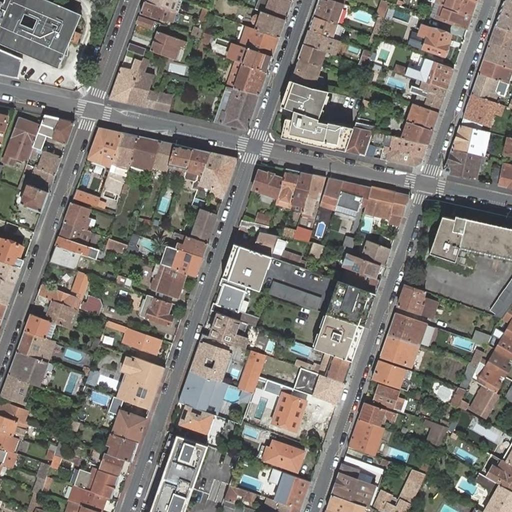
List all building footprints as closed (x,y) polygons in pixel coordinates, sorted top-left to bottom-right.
[(0,0),(0,73),(17,78),(22,59),(0,49),(0,41),(49,63),(72,13),(42,0),(0,0)] [(179,0),(144,0),(145,1),(163,7),(166,8),(170,10),(175,12),(179,0)] [(285,20),(292,0),(262,0),(259,10),(261,11),(265,12),(285,20)] [(323,0),(318,0),(313,16),(335,23),(341,25),(341,22),(338,21),(343,7),(323,0)] [(384,17),(387,10),(389,3),(382,0),(381,0),(376,15),(379,16),(384,17)] [(472,15),(477,1),(472,0),(436,0),(436,3),(439,4),(472,15)] [(511,0),(504,0),(495,26),(511,31),(511,0)] [(145,1),(140,13),(164,22),(165,19),(166,19),(170,10),(166,8),(163,7),(145,1)] [(403,15),(406,8),(401,7),(396,5),(389,3),(387,10),(403,15)] [(467,30),(472,15),(439,4),(435,15),(432,14),(430,14),(429,16),(467,30)] [(338,21),(341,22),(342,23),(347,8),(343,7),(338,21)] [(279,38),(285,20),(265,12),(261,11),(260,16),(256,15),(254,16),(253,21),(254,23),(257,24),(255,29),(279,38)] [(207,23),(209,14),(202,12),(199,20),(207,23)] [(80,16),(72,13),(49,63),(57,66),(80,16)] [(139,16),(137,24),(150,29),(153,21),(139,16)] [(372,36),(377,38),(384,17),(379,16),(372,36)] [(341,25),(335,23),(331,35),(334,36),(333,38),(336,39),(339,40),(344,26),(341,25)] [(426,37),(423,48),(422,48),(445,56),(449,45),(447,44),(451,34),(432,27),(431,27),(422,24),(418,34),(421,35),(426,37)] [(273,57),(279,38),(255,29),(247,26),(240,46),(242,46),(248,48),(273,57)] [(511,31),(495,26),(489,42),(511,50),(511,31)] [(194,27),(192,35),(202,38),(204,33),(204,30),(194,27)] [(339,40),(336,39),(333,38),(308,30),(303,44),(325,52),(331,54),(333,55),(336,56),(341,41),(339,40)] [(158,31),(150,50),(167,57),(173,59),(175,59),(179,46),(185,48),(187,42),(158,31)] [(202,38),(198,48),(205,51),(210,35),(204,33),(202,38)] [(418,46),(423,48),(426,37),(421,35),(419,39),(420,39),(418,46)] [(372,52),(376,39),(377,38),(372,36),(367,50),(372,52)] [(511,68),(511,62),(511,58),(511,50),(489,42),(484,59),(511,68)] [(127,50),(144,55),(146,49),(130,43),(127,50)] [(303,44),(298,58),(320,66),(323,58),(329,60),(331,54),(325,52),(303,44)] [(267,72),(273,57),(248,48),(242,46),(237,62),(243,64),(267,72)] [(369,62),(372,52),(367,50),(365,50),(361,60),(368,63),(369,62)] [(447,89),(454,68),(430,60),(425,58),(421,57),(416,69),(408,67),(408,68),(397,65),(395,71),(416,78),(423,81),(447,89)] [(147,107),(154,109),(159,94),(152,91),(149,90),(155,75),(145,72),(149,60),(143,58),(142,61),(138,71),(127,102),(147,107)] [(320,69),(320,66),(298,58),(290,81),(313,88),(314,84),(320,69)] [(110,99),(127,102),(138,71),(142,61),(135,59),(131,69),(121,67),(110,99)] [(479,73),(509,83),(511,72),(511,68),(484,59),(479,73)] [(234,88),(243,64),(237,62),(235,61),(226,87),(228,87),(234,88)] [(320,69),(314,84),(318,85),(324,70),(320,69)] [(504,96),(509,83),(479,73),(471,94),(494,102),(498,103),(498,104),(499,101),(495,99),(497,94),(504,96)] [(439,112),(447,89),(423,81),(416,78),(411,92),(417,94),(414,104),(439,112)] [(318,121),(328,92),(313,88),(290,81),(281,106),(294,111),(291,120),(296,122),(289,139),(345,151),(353,129),(328,124),(327,125),(318,121)] [(228,87),(226,87),(224,90),(234,92),(226,114),(223,113),(219,123),(247,129),(259,94),(234,88),(228,87)] [(214,122),(219,123),(223,113),(226,114),(234,92),(224,90),(214,122)] [(159,94),(154,109),(162,110),(169,112),(174,98),(168,95),(160,92),(159,94)] [(501,104),(498,104),(498,103),(494,102),(471,94),(461,125),(476,129),(477,122),(489,126),(493,127),(494,124),(490,123),(496,107),(499,108),(501,104)] [(433,130),(439,112),(414,104),(413,104),(407,121),(433,130)] [(490,123),(494,124),(499,108),(496,107),(490,123)] [(58,119),(45,116),(41,125),(33,147),(42,150),(47,136),(64,142),(63,145),(66,146),(67,143),(74,122),(58,119)] [(33,147),(41,125),(20,118),(4,162),(13,165),(15,158),(23,160),(24,157),(29,159),(29,158),(33,147)] [(428,144),(433,130),(407,121),(400,118),(399,121),(406,124),(401,138),(428,144)] [(284,138),(289,139),(296,122),(291,120),(284,138)] [(356,122),(353,129),(345,151),(365,155),(368,145),(375,126),(356,122)] [(484,156),(489,132),(476,129),(461,125),(452,149),(481,155),(484,156)] [(99,128),(88,158),(98,162),(101,163),(110,167),(111,164),(122,133),(99,128)] [(138,136),(122,133),(111,164),(128,170),(130,166),(138,136)] [(389,147),(392,136),(386,135),(383,148),(385,148),(386,146),(389,147)] [(161,141),(138,136),(130,166),(151,172),(152,168),(161,141)] [(423,157),(428,144),(401,138),(392,136),(389,147),(386,146),(385,148),(389,149),(423,157)] [(175,144),(161,141),(152,168),(167,172),(168,167),(175,144)] [(193,148),(175,144),(168,167),(179,170),(178,175),(182,176),(183,175),(185,175),(193,148)] [(376,146),(368,145),(365,155),(372,157),(376,146)] [(42,150),(33,147),(29,158),(35,160),(38,153),(42,154),(37,168),(55,174),(62,156),(42,150)] [(211,152),(193,148),(185,175),(186,178),(195,180),(197,179),(194,188),(198,189),(211,152)] [(421,163),(423,157),(389,149),(385,148),(383,148),(380,159),(415,166),(421,163)] [(448,174),(476,180),(478,170),(481,155),(452,149),(445,169),(445,170),(445,171),(445,172),(446,172),(446,173),(447,173),(448,174)] [(224,155),(211,152),(198,189),(210,193),(224,155)] [(237,158),(224,155),(210,193),(223,198),(237,158)] [(484,156),(481,155),(478,170),(483,171),(486,156),(484,156)] [(511,157),(504,155),(503,160),(504,160),(504,162),(502,170),(499,185),(511,187),(511,157)] [(127,176),(128,170),(111,164),(110,167),(109,170),(127,176)] [(55,174),(37,168),(35,167),(29,184),(49,192),(55,174)] [(491,183),(499,185),(502,170),(495,168),(491,183)] [(278,198),(276,204),(291,207),(292,203),(301,172),(286,169),(283,179),(278,198)] [(253,189),(278,198),(283,179),(274,175),(274,174),(269,173),(268,173),(259,170),(253,189)] [(313,175),(301,172),(292,203),(304,205),(313,175)] [(326,177),(313,175),(304,205),(303,211),(312,215),(317,199),(319,192),(322,193),(326,177)] [(344,181),(328,178),(320,204),(335,209),(337,204),(344,181)] [(366,186),(344,181),(337,204),(358,211),(360,204),(366,206),(371,187),(366,186)] [(23,190),(21,189),(16,202),(21,204),(41,212),(49,192),(29,184),(25,183),(23,190)] [(409,195),(371,187),(366,206),(364,213),(389,218),(388,222),(399,225),(409,197),(409,195)] [(77,189),(73,198),(83,202),(96,207),(97,206),(99,197),(77,189)] [(82,206),(72,202),(65,222),(86,230),(88,223),(94,225),(96,220),(90,218),(87,217),(90,209),(82,206)] [(190,237),(208,243),(218,215),(200,208),(190,237)] [(256,223),(269,227),(272,218),(259,214),(256,223)] [(511,228),(456,216),(454,219),(442,216),(429,253),(455,262),(460,247),(511,258),(511,228)] [(296,230),(295,232),(294,238),(309,241),(316,221),(308,218),(304,232),(296,230)] [(242,220),(239,227),(260,231),(267,233),(269,227),(256,223),(242,220)] [(19,226),(7,222),(4,229),(16,234),(19,226)] [(86,230),(65,222),(59,236),(78,243),(86,246),(91,232),(86,230)] [(284,230),(282,236),(294,238),(295,232),(284,230)] [(259,231),(253,250),(272,257),(273,252),(279,236),(259,231)] [(172,243),(171,246),(175,248),(179,249),(203,257),(208,243),(190,237),(187,236),(182,234),(174,232),(173,235),(179,237),(176,245),(172,243)] [(138,235),(133,233),(128,245),(125,252),(136,256),(139,249),(137,245),(139,238),(138,235)] [(59,236),(56,245),(75,252),(94,259),(98,250),(86,246),(78,243),(59,236)] [(346,237),(342,252),(345,252),(346,253),(351,254),(355,240),(346,237)] [(21,268),(24,260),(19,257),(23,246),(20,245),(16,243),(16,244),(1,238),(1,239),(0,238),(0,259),(1,260),(21,268)] [(125,252),(128,245),(109,238),(106,246),(125,253),(125,252)] [(391,248),(369,241),(363,259),(380,264),(385,266),(391,248)] [(311,252),(309,255),(319,258),(323,245),(314,242),(311,252)] [(234,244),(222,277),(247,286),(260,290),(272,257),(253,250),(234,244)] [(93,267),(96,260),(94,259),(75,252),(56,245),(53,255),(81,266),(82,264),(93,267)] [(186,273),(196,277),(203,257),(179,249),(175,248),(171,246),(169,246),(162,265),(172,269),(186,273)] [(282,255),(281,260),(291,263),(297,265),(305,268),(307,262),(301,260),(302,257),(283,251),(282,255)] [(342,267),(347,268),(376,278),(380,264),(363,259),(351,254),(346,253),(341,266),(342,267)] [(0,277),(15,284),(21,268),(1,260),(0,263),(0,277)] [(172,269),(162,265),(158,276),(155,277),(152,287),(153,289),(178,298),(186,273),(172,269)] [(353,277),(351,284),(373,292),(376,293),(380,280),(376,278),(347,268),(345,274),(353,277)] [(95,269),(92,275),(97,277),(102,279),(114,283),(116,277),(95,269)] [(38,295),(78,310),(82,300),(87,285),(90,279),(91,275),(79,271),(72,291),(78,294),(76,298),(42,285),(38,295)] [(118,275),(115,283),(130,289),(133,280),(118,275)] [(0,302),(8,305),(15,284),(0,277),(0,302)] [(247,286),(222,277),(219,285),(223,286),(217,304),(213,303),(210,310),(219,313),(240,321),(248,323),(255,326),(259,317),(239,310),(247,286)] [(502,319),(504,315),(508,309),(511,305),(511,303),(511,278),(490,311),(495,314),(494,316),(502,319)] [(351,284),(338,280),(337,283),(334,291),(326,313),(363,326),(364,326),(367,317),(376,293),(373,292),(351,284)] [(269,294),(317,310),(321,298),(273,282),(269,294)] [(405,284),(397,306),(420,314),(432,318),(437,302),(428,299),(423,297),(425,291),(405,284)] [(77,314),(78,310),(38,295),(35,302),(50,307),(45,319),(52,321),(56,323),(72,329),(73,326),(71,325),(75,314),(77,314)] [(173,304),(147,295),(140,315),(170,326),(172,325),(174,318),(173,317),(169,315),(173,304)] [(87,303),(84,311),(98,316),(101,308),(87,303)] [(483,372),(477,382),(483,386),(496,393),(501,383),(496,381),(501,374),(505,376),(510,367),(506,365),(510,358),(511,358),(511,311),(508,309),(504,315),(511,319),(511,320),(510,324),(505,333),(496,328),(494,331),(503,336),(496,350),(487,345),(484,351),(492,355),(489,362),(481,357),(477,365),(476,369),(483,372)] [(388,334),(419,345),(427,324),(395,312),(388,334)] [(245,329),(248,323),(240,321),(219,313),(214,326),(211,336),(244,348),(245,344),(247,341),(248,338),(243,336),(244,333),(245,329)] [(363,326),(326,313),(314,348),(318,349),(327,352),(352,361),(364,326),(363,326)] [(31,314),(25,330),(46,338),(52,321),(45,319),(31,314)] [(511,320),(511,319),(504,315),(502,319),(501,319),(510,324),(511,320)] [(115,323),(107,320),(105,325),(114,328),(115,323)] [(56,323),(52,321),(46,338),(50,339),(56,323)] [(156,354),(161,339),(115,323),(114,328),(126,333),(123,342),(156,354)] [(47,362),(54,341),(46,338),(25,330),(17,351),(47,362)] [(472,339),(487,345),(492,336),(475,330),(472,339)] [(252,393),(266,355),(244,348),(211,336),(202,334),(189,371),(225,384),(229,385),(244,390),(252,393)] [(388,334),(380,356),(412,367),(419,345),(388,334)] [(100,339),(99,344),(111,348),(114,339),(102,335),(100,339)] [(96,351),(99,344),(100,339),(95,338),(91,350),(96,351)] [(268,355),(275,357),(279,342),(273,340),(268,355)] [(318,349),(314,348),(306,345),(304,351),(316,355),(318,349)] [(39,387),(48,362),(47,362),(17,351),(9,375),(30,383),(39,387)] [(345,382),(352,361),(327,352),(322,367),(314,364),(313,366),(302,362),(301,367),(345,382)] [(471,363),(477,365),(481,357),(475,355),(471,363)] [(150,409),(164,367),(152,363),(134,357),(132,359),(127,357),(122,370),(127,372),(128,372),(131,379),(123,400),(150,409)] [(379,360),(372,379),(398,388),(402,378),(410,381),(413,372),(379,360)] [(466,390),(476,369),(477,365),(471,363),(470,363),(460,388),(466,390)] [(91,368),(84,366),(81,374),(88,376),(90,371),(91,368)] [(187,377),(178,402),(187,405),(204,411),(207,401),(210,403),(220,399),(225,384),(189,371),(189,373),(191,374),(190,378),(187,377)] [(127,372),(118,398),(123,400),(131,379),(128,372),(127,372)] [(496,381),(501,383),(505,376),(501,374),(496,381)] [(1,396),(26,406),(27,402),(23,401),(30,383),(9,375),(1,396)] [(398,388),(407,391),(410,381),(402,378),(398,388)] [(212,414),(217,416),(223,400),(228,386),(229,385),(225,384),(220,399),(210,403),(207,401),(204,411),(212,414)] [(285,384),(272,422),(296,431),(307,401),(292,395),(294,388),(285,384)] [(379,384),(373,402),(400,411),(404,399),(397,397),(399,391),(379,384)] [(486,417),(499,394),(496,393),(483,386),(475,400),(470,408),(477,412),(486,417)] [(92,389),(84,387),(82,393),(90,395),(92,389)] [(461,399),(466,390),(460,388),(451,405),(458,407),(458,406),(461,399)] [(241,398),(249,401),(252,393),(244,390),(243,394),(241,398)] [(461,399),(458,406),(465,410),(469,403),(461,399)] [(364,402),(358,419),(379,426),(380,422),(382,416),(385,417),(394,420),(396,413),(364,402)] [(0,414),(18,422),(39,429),(40,425),(25,419),(28,411),(6,403),(5,406),(0,404),(0,414)] [(188,427),(184,437),(206,445),(208,438),(204,436),(205,433),(212,414),(204,411),(187,405),(180,424),(188,427)] [(138,442),(146,419),(120,410),(112,434),(138,442)] [(0,414),(0,430),(16,437),(17,434),(13,433),(18,422),(0,414)] [(358,419),(352,438),(376,446),(380,433),(388,435),(390,429),(382,427),(379,426),(358,419)] [(68,429),(64,438),(70,440),(73,430),(76,432),(79,423),(72,420),(71,423),(68,429)] [(440,445),(448,427),(426,420),(424,425),(432,428),(437,429),(433,438),(429,436),(427,441),(440,445)] [(402,426),(400,433),(405,434),(408,427),(402,426)] [(432,428),(429,436),(433,438),(437,429),(432,428)] [(0,446),(8,450),(11,440),(20,443),(22,439),(16,437),(0,430),(0,446)] [(112,434),(111,434),(108,444),(111,445),(108,454),(124,460),(131,462),(138,442),(112,434)] [(154,502),(150,511),(183,511),(187,502),(192,488),(192,487),(207,445),(206,445),(184,437),(178,435),(163,477),(157,495),(154,502)] [(61,438),(55,455),(62,457),(68,441),(61,438)] [(270,449),(266,460),(297,471),(304,452),(273,440),(270,449)] [(10,451),(8,450),(0,446),(0,463),(5,465),(10,451)] [(53,460),(54,456),(55,451),(49,449),(46,458),(53,460)] [(124,460),(108,454),(105,453),(100,467),(119,474),(124,460)] [(60,458),(54,456),(53,460),(50,466),(50,467),(56,469),(60,458)] [(384,459),(382,465),(394,470),(396,464),(393,463),(384,459)] [(506,462),(503,460),(499,466),(498,468),(501,470),(506,462)] [(50,466),(42,462),(37,477),(38,477),(45,480),(47,477),(50,467),(50,466)] [(511,465),(506,462),(501,470),(498,468),(493,465),(486,477),(500,484),(511,491),(511,465)] [(426,474),(429,467),(422,464),(418,471),(426,474)] [(106,496),(111,498),(118,476),(93,468),(91,473),(80,469),(74,486),(78,487),(86,489),(106,496)] [(384,511),(407,511),(426,474),(418,471),(413,469),(398,502),(400,503),(397,508),(388,504),(392,496),(382,491),(376,509),(384,511)] [(340,473),(332,493),(368,506),(375,485),(340,473)] [(486,477),(480,473),(476,480),(496,491),(485,511),(511,511),(511,491),(500,484),(486,477)] [(41,492),(45,480),(38,477),(33,492),(40,494),(41,492)] [(52,478),(47,477),(45,480),(41,492),(46,494),(52,478)] [(300,509),(307,489),(283,481),(275,500),(300,509)] [(106,496),(86,489),(78,487),(74,486),(74,485),(68,501),(70,502),(71,502),(84,507),(100,511),(102,507),(103,507),(106,496)] [(256,494),(239,489),(236,487),(229,485),(224,500),(233,503),(237,495),(244,497),(243,499),(253,503),(255,497),(256,494)] [(40,494),(33,492),(27,510),(28,511),(29,511),(31,511),(34,511),(36,508),(39,500),(39,499),(40,494)] [(332,493),(327,510),(332,511),(365,511),(368,506),(332,493)] [(299,511),(300,509),(275,500),(266,498),(264,505),(270,507),(276,510),(275,511),(299,511)] [(39,500),(36,508),(42,510),(45,503),(39,500)] [(100,511),(84,507),(71,502),(70,502),(66,511),(100,511)]
